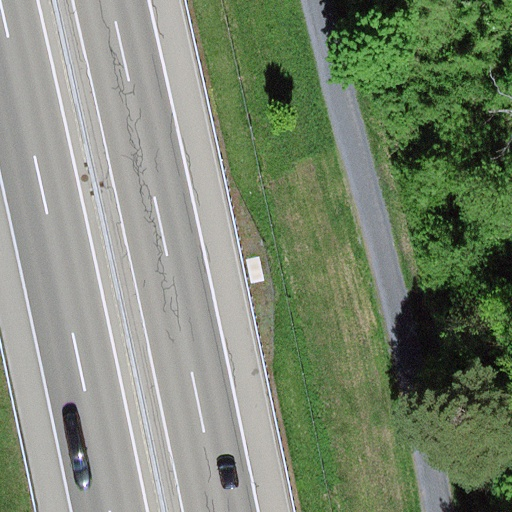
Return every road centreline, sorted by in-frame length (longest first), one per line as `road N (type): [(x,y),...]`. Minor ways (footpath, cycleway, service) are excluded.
road 1 (track): [(313,0),(426,408),(446,511)]
road 2 (motorway): [(221,511),(109,0)]
road 3 (motorway): [(0,0),(111,511)]
